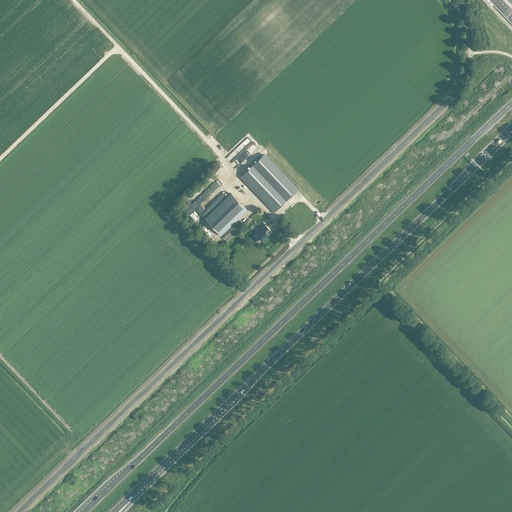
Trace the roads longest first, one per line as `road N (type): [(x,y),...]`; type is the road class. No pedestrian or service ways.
road 1 (unclassified): [(21,511),(444,107),(467,53),(449,0)]
road 2 (trunk): [(511,103),(84,511)]
road 3 (trunk): [(114,511),(511,129)]
